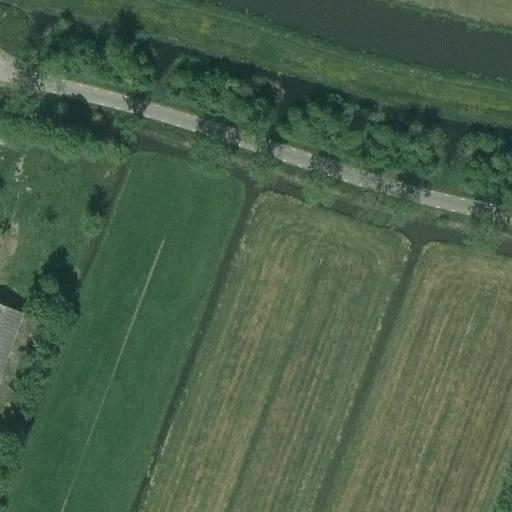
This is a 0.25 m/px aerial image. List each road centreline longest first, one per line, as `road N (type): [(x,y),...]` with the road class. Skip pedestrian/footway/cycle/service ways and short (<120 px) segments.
road 1 (unclassified): [(511,218),(426,201),(0,67)]
road 2 (track): [(511,90),(144,0)]
